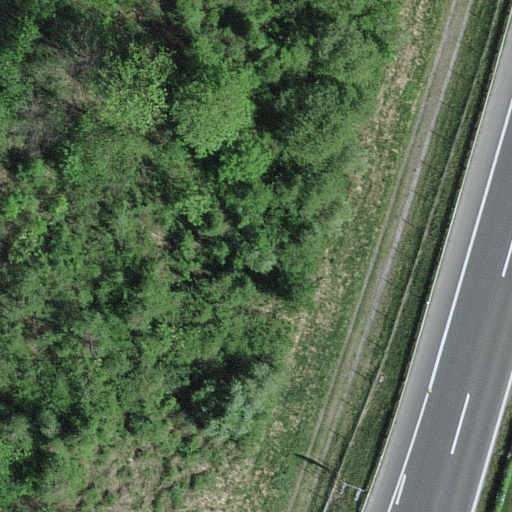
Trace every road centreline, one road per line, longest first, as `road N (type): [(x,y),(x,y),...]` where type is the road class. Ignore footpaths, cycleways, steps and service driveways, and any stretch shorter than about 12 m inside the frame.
road 1 (track): [(296,511),(453,0)]
road 2 (motorway): [(511,257),(437,511)]
